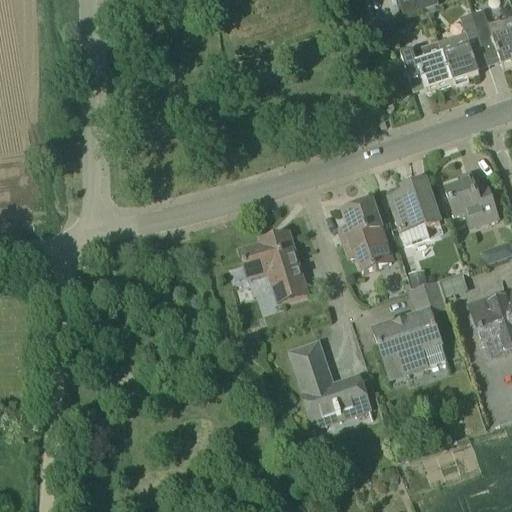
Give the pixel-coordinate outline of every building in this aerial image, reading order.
[(397,0),(404,21),(428,13),(438,9),(435,0),(397,0)] [(440,14),(438,9),(428,13),(429,17),(440,14)] [(511,68),(511,35),(504,38),(499,24),(487,28),(482,14),(471,18),(489,71),(486,61),(497,58),(501,72),(511,68)] [(489,71),(471,18),(459,22),(464,37),(438,46),(452,88),(479,79),(474,65),(485,61),(488,71),(489,71)] [(370,30),(371,45),(388,43),(387,28),(374,29),(370,30)] [(438,46),(412,55),(400,59),(409,87),(421,83),(425,97),(452,88),(438,46)] [(466,221),(470,233),(497,224),(486,191),(475,195),(471,185),(445,194),(455,225),(466,221)] [(426,231),(440,227),(425,186),(411,191),(413,196),(405,199),(405,198),(389,203),(401,238),(425,229),(426,231)] [(362,277),(390,267),(379,234),(380,233),(371,208),(343,217),(351,242),(343,245),(349,263),(356,260),(362,277)] [(380,233),(388,230),(385,220),(377,223),(380,233)] [(267,279),(268,281),(277,309),(307,300),(291,244),(281,247),(279,241),(270,244),(271,247),(263,249),(262,246),(259,247),(259,249),(239,256),(248,284),(267,279)] [(511,259),(511,256),(508,246),(502,248),(499,254),(502,263),(511,259)] [(412,283),(414,293),(427,290),(425,280),(412,283)] [(447,366),(442,352),(431,319),(446,313),(438,288),(409,298),(416,319),(407,323),(407,325),(392,330),(391,329),(372,336),(389,386),(428,373),(447,366)] [(511,300),(498,305),(500,308),(491,311),(489,308),(471,314),(487,363),(511,354),(511,300)] [(257,337),(243,340),(245,351),(259,347),(257,337)] [(370,416),(359,382),(358,382),(359,386),(346,390),(345,387),(332,391),(327,378),(329,377),(326,370),(324,370),(317,350),(319,349),(319,348),(290,358),(305,401),(302,402),(313,435),(370,416)]
